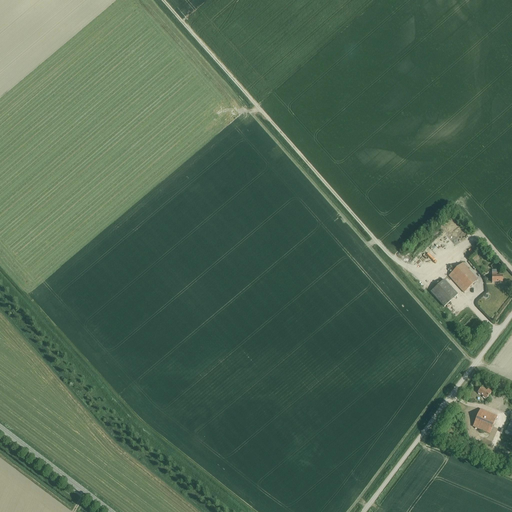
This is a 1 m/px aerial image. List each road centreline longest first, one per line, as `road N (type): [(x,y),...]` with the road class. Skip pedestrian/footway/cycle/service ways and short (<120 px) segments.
road 1 (unclassified): [(363,511),(511,319)]
road 2 (tertiary): [(109,511),(0,429)]
